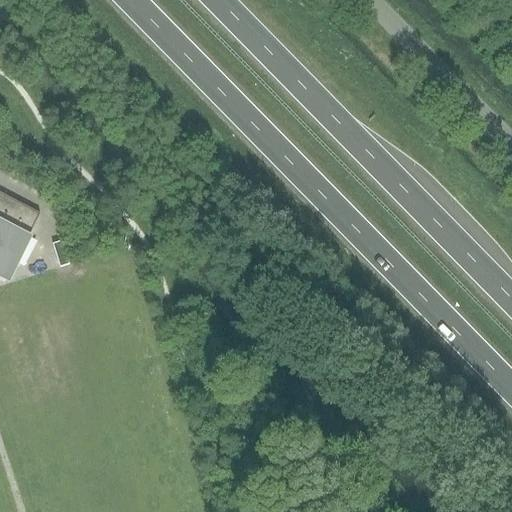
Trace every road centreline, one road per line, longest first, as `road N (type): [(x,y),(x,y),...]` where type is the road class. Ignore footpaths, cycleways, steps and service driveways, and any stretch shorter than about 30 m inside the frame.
road 1 (trunk): [(130,0),(511,390)]
road 2 (trunk): [(511,300),(217,0)]
road 3 (unclassified): [(511,143),(370,0)]
